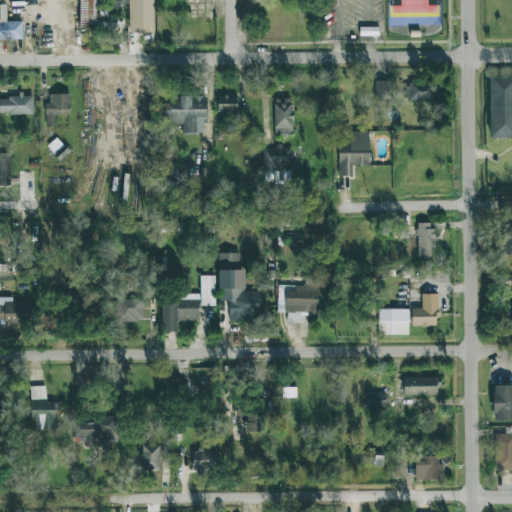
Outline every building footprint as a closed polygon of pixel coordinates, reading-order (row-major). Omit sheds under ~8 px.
[(95,0),(81,0),(78,0),(79,29),(96,29),(95,0)] [(152,0),(129,0),(130,33),(153,33),(152,0)] [(0,39),(22,40),(22,22),(6,21),(6,4),(0,4),(0,39)] [(119,14),(100,14),(99,30),(119,31),(119,14)] [(511,77),(489,77),(490,138),(511,137),(511,77)] [(388,81),(374,81),(374,97),(388,97),(388,81)] [(434,100),(434,83),(404,83),(405,100),(434,100)] [(69,93),(49,93),(49,103),(45,103),(45,127),(55,127),(55,115),(70,115),(69,93)] [(205,133),(205,96),(171,95),(171,103),(161,103),(161,117),(170,117),(170,123),(182,123),(182,133),(205,133)] [(0,114),(33,114),(32,96),(23,96),(23,97),(0,97),(0,114)] [(236,112),(237,97),(218,96),(217,112),(236,112)] [(272,99),(274,136),(293,135),(291,99),(272,99)] [(368,132),(337,132),(338,177),(352,176),(352,166),(369,166),(368,132)] [(290,148),(263,147),(262,171),(289,172),(290,148)] [(9,153),(0,153),(0,185),(10,185),(9,153)] [(168,221),(168,231),(181,231),(181,221),(168,221)] [(433,223),(416,223),(417,257),(429,257),(429,248),(433,248),(433,223)] [(511,253),(511,224),(511,229),(502,229),(503,254),(511,253)] [(229,321),(259,321),(259,292),(244,292),(244,270),(238,270),(238,253),(218,253),(218,301),(229,301),(229,321)] [(215,306),(215,276),(200,276),(200,294),(178,294),(178,300),(162,300),(162,332),(177,332),(177,320),(198,320),(198,306),(215,306)] [(317,316),(318,278),(305,278),(304,286),(278,285),(277,312),(286,312),(286,322),(300,323),(301,316),(317,316)] [(437,294),(421,294),(421,308),(411,308),(411,326),(437,326),(437,294)] [(31,302),(12,302),(12,298),(0,297),(0,323),(30,324),(31,302)] [(142,299),(116,300),(117,322),(143,321),(142,299)] [(408,310),(378,309),(377,335),(407,336),(408,310)] [(439,378),(403,378),(402,395),(439,396),(439,378)] [(511,385),(493,385),(492,420),(511,420),(511,385)] [(55,402),(46,402),(45,386),(30,387),(31,430),(56,429),(55,402)] [(282,398),(296,398),(296,387),(282,388),(282,398)] [(366,407),(385,408),(385,394),(367,394),(366,407)] [(262,433),(263,415),(245,414),(245,432),(262,433)] [(74,423),(74,437),(82,437),(82,447),(94,447),(94,440),(117,440),(117,417),(93,417),(93,423),(74,423)] [(495,471),(511,470),(511,433),(494,434),(495,471)] [(160,445),(142,445),(141,469),(160,469),(160,445)] [(382,452),(374,452),(374,448),(350,447),(350,464),(382,464),(382,452)] [(192,469),(216,469),(216,452),(193,451),(192,469)] [(440,456),(415,456),(415,480),(440,480),(440,456)]
